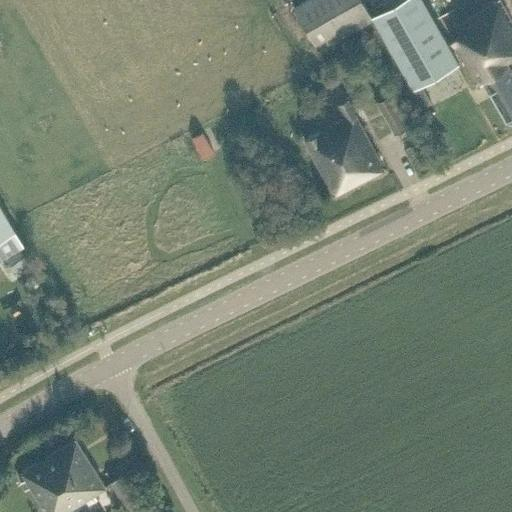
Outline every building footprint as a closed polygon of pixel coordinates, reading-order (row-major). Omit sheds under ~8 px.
[(363,0),(302,0),(293,5),(319,48),(373,17),(363,0)] [(424,0),(395,0),(372,13),(413,86),(459,61),(452,47),(445,35),(424,0)] [(448,33),(445,35),(452,47),(455,46),(469,71),(504,52),(507,57),(511,54),(511,25),(499,2),(446,30),(448,33)] [(504,52),(469,71),(478,86),(489,80),(509,118),(509,119),(511,117),(511,66),(507,57),(504,52)] [(348,120),(308,141),(335,194),(386,167),(350,98),(348,99),(336,75),(330,79),(342,102),(340,103),(348,120)] [(409,123),(391,90),(376,99),(395,131),(409,123)] [(0,200),(0,256),(24,243),(0,200)] [(16,270),(29,261),(20,247),(7,257),(16,270)] [(25,477),(20,481),(24,488),(30,485),(42,506),(45,504),(46,505),(50,511),(63,511),(106,486),(96,469),(76,436),(39,458),(20,469),(25,477)]
